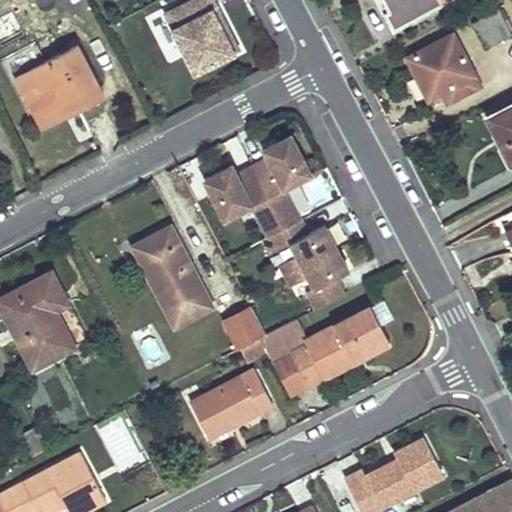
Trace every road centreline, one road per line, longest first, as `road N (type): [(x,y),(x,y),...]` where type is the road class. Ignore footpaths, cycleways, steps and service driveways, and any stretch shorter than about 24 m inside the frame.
road 1 (residential): [(323,66),(0,235)]
road 2 (residential): [(323,66),(471,365)]
road 3 (residential): [(185,511),(471,365)]
